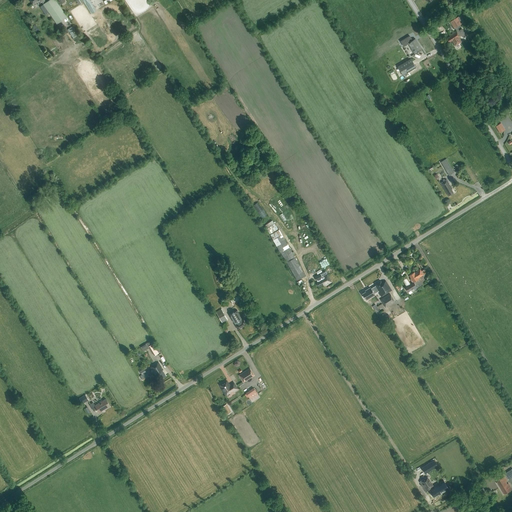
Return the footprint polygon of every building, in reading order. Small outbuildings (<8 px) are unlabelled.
[(44,0),(29,0),(32,4),(37,0),(40,0),(41,1),(43,4),(56,25),(67,18),(55,0),(49,0),(46,2),(44,0)] [(96,11),(89,0),(75,0),(78,4),(83,1),(91,14),(96,11)] [(462,29),(459,31),(457,28),(461,26),(460,24),(464,22),(460,15),(450,21),(454,28),(455,28),(457,31),(450,35),(450,36),(447,38),(449,42),(452,40),(455,45),(461,41),(459,37),(460,37),(459,36),(461,35),(462,36),(465,34),(462,29)] [(79,36),(73,26),(67,30),(74,40),(79,36)] [(408,39),(400,44),(402,47),(408,43),(415,54),(422,49),(415,39),(410,42),(408,39)] [(398,67),(403,75),(416,67),(411,59),(398,67)] [(261,156),(265,154),(267,153),(259,138),(252,142),(257,152),(256,152),(258,156),(260,155),(261,156)] [(233,162),(246,156),(244,153),(238,155),(237,155),(235,156),(236,156),(231,158),(233,162)] [(449,176),(454,172),(446,159),(441,162),(449,176)] [(448,195),(453,192),(451,189),(452,188),(446,179),(440,183),(447,193),(448,195)] [(258,202),(254,205),(262,218),(267,215),(258,202)] [(270,234),(278,229),(272,220),(264,226),(270,234)] [(289,247),(284,239),(279,230),(270,235),(275,244),(280,252),(296,280),(305,276),(289,247)] [(423,277),(422,276),(422,275),(423,274),(420,269),(414,273),(414,272),(409,275),(413,282),(414,282),(417,288),(422,285),(420,282),(421,282),(422,281),(422,280),(423,279),(423,278),(423,277)] [(327,273),(326,271),(315,276),(317,282),(316,283),(318,287),(323,284),(324,286),(331,282),(327,275),(324,277),(323,275),(327,273)] [(417,288),(413,282),(411,284),(407,278),(403,281),(406,286),(405,287),(410,294),(412,292),(417,289),(416,288),(417,288)] [(381,297),(391,290),(386,281),(382,283),(381,281),(375,284),(376,286),(371,289),(370,288),(367,290),(367,291),(362,294),(366,299),(374,294),(373,292),(377,290),(381,297)] [(233,305),(244,298),(241,294),(230,300),(233,305)] [(389,306),(395,302),(390,294),(380,300),(385,308),(389,306)] [(222,322),(227,319),(221,309),(216,312),(222,322)] [(238,329),(246,325),(242,317),(237,310),(229,315),(234,323),(238,329)] [(159,354),(153,344),(148,347),(154,357),(159,354)] [(161,379),(165,376),(162,371),(163,370),(158,363),(151,367),(152,370),(155,375),(157,378),(160,376),(161,379)] [(149,377),(146,372),(144,368),(140,371),(142,375),(140,376),(143,380),(149,377)] [(254,375),(250,368),(239,375),(243,382),(254,375)] [(238,389),(234,383),(230,385),(226,381),(220,385),(221,388),(226,395),(233,391),(233,392),(238,389)] [(259,397),(257,394),(253,388),(246,393),(250,399),(252,402),(259,397)] [(99,413),(110,406),(106,399),(95,406),(93,403),(90,405),(93,410),(96,409),(99,413)] [(224,413),(225,416),(231,412),(227,404),(221,408),(224,413)] [(434,461),(423,467),(426,473),(437,466),(434,461)] [(415,479),(424,473),(421,468),(412,474),(415,479)] [(427,477),(419,482),(426,492),(427,491),(428,493),(432,491),(430,487),(433,486),(427,477)] [(499,481),(506,493),(511,490),(504,478),(499,481)]
